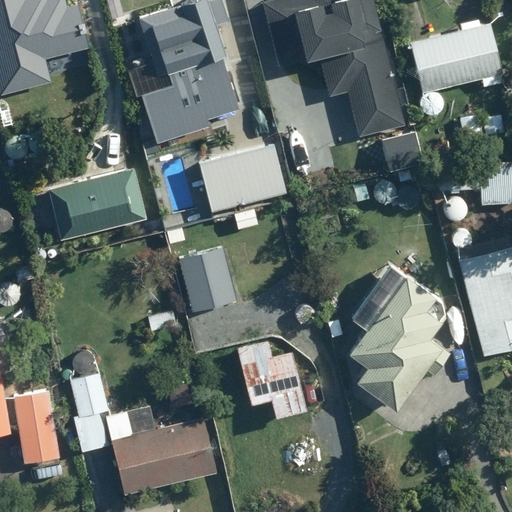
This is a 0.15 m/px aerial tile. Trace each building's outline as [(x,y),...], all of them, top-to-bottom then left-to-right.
[(0,0),(0,75),(1,81),(45,70),(41,52),(89,41),(79,0),(68,3),(66,0),(0,0)] [(138,83),(154,136),(216,118),(213,110),(237,103),(211,17),(227,13),(222,0),(170,0),(143,8),(159,64),(169,61),(172,73),(138,83)] [(319,46),(330,88),(347,83),(358,128),(406,116),(376,0),(263,0),(278,56),(319,46)] [(463,27),(413,39),(425,91),(484,76),(487,87),(501,83),(498,71),(505,69),(493,19),(483,22),(482,15),(462,20),(463,27)] [(500,131),(498,112),(484,113),(486,132),(500,131)] [(197,159),(209,207),(294,186),(282,138),(197,159)] [(511,141),(501,142),(502,157),(511,156),(511,141)] [(511,199),(511,159),(434,164),(435,188),(483,185),(484,201),(511,199)] [(52,182),(64,230),(149,208),(137,160),(52,182)] [(403,178),(414,176),(412,166),(400,168),(403,178)] [(401,182),(400,183),(399,183),(398,182),(396,180),(395,179),(393,178),(392,177),(390,177),(388,177),(386,177),(384,177),(382,178),(381,178),(379,179),(378,181),(376,182),(375,184),(374,185),(374,187),(374,189),(373,191),(374,193),(374,194),(375,196),(376,198),(377,199),(378,201),(380,202),(381,203),(383,203),(385,204),(387,204),(389,204),(391,204),(392,203),(394,202),(396,201),(397,202),(398,204),(399,205),(401,206),(403,207),(404,207),(406,207),(408,207),(410,207),(411,206),(413,206),(415,205),(416,203),(417,202),(418,200),(419,199),(419,197),(420,195),(420,194),(420,192),(419,190),(418,188),(418,187),(416,185),(415,184),(414,183),(412,182),(410,182),(409,181),(407,181),(405,181),(403,182),(401,182)] [(256,202),(233,207),(238,230),(261,225),(256,202)] [(460,246),(486,352),(511,345),(511,235),(511,233),(460,246)] [(223,245),(179,254),(191,310),(235,300),(223,245)] [(17,267),(21,279),(34,275),(31,263),(17,267)] [(438,373),(454,352),(444,344),(445,343),(434,334),(447,317),(445,316),(448,311),(445,299),(439,294),(440,293),(410,271),(353,349),(371,362),(360,378),(395,404),(397,403),(401,406),(430,367),(438,373)] [(153,328),(178,322),(175,307),(149,313),(153,328)] [(300,329),(311,368),(333,362),(322,323),(300,329)] [(240,345),(254,401),(275,395),(279,414),(309,406),(295,348),(275,353),(271,337),(240,345)] [(0,341),(0,431),(14,430),(0,341)] [(128,491),(219,469),(206,414),(136,431),(130,406),(106,412),(113,438),(110,438),(103,409),(111,407),(103,370),(72,377),(81,413),(75,414),(84,449),(116,441),(128,491)] [(15,393),(27,461),(63,455),(51,387),(15,393)]
